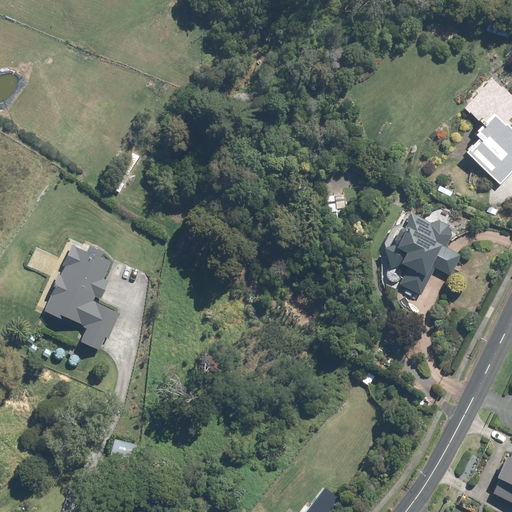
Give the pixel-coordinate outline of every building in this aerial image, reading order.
[(488,97),(480,91),(461,114),(476,126),(465,138),(469,141),(457,155),(497,188),(511,168),(511,162),(510,161),(511,158),(511,139),(504,133),(509,126),(505,122),(511,114),(511,101),(495,88),(488,97)] [(118,194),(137,160),(122,151),(102,186),(118,194)] [(341,197),(322,197),(322,221),(341,221),(341,197)] [(386,248),(376,251),(383,271),(390,268),(401,272),(394,286),(416,297),(430,269),(447,277),(457,256),(441,248),(447,237),(444,226),(434,221),(424,225),(402,215),(398,224),(399,224),(396,230),(391,232),(385,243),(386,246),(386,248)] [(89,250),(76,243),(66,264),(68,265),(64,274),(61,273),(52,293),(54,295),(47,310),(75,323),(76,319),(84,323),(84,324),(86,325),(86,326),(90,328),(84,340),(102,349),(108,336),(111,338),(123,313),(96,300),(98,296),(103,298),(112,280),(106,278),(114,261),(104,256),(106,251),(92,244),(89,250)] [(493,483),(487,495),(509,506),(507,509),(508,510),(506,511),(511,511),(511,459),(506,456),(503,462),(498,459),(487,480),(493,483)]
